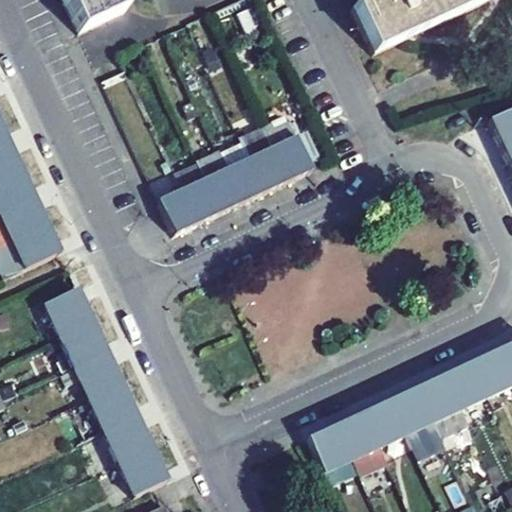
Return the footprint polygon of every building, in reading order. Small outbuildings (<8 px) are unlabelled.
[(60,0),(77,37),(122,16),(114,0),(60,0)] [(375,0),(350,12),(372,58),(496,0),(375,0)] [(511,112),(486,125),(499,153),(511,147),(511,112)] [(260,131),(286,186),(310,175),(287,126),(273,132),(270,126),(260,131)] [(240,145),(263,197),(286,186),(260,131),(238,141),(240,145)] [(217,156),(241,207),(263,197),(240,145),(217,156)] [(0,183),(20,174),(7,147),(0,150),(0,183)] [(511,147),(499,153),(511,180),(511,147)] [(194,166),(218,218),(241,207),(217,156),(216,155),(194,165),(194,166)] [(177,189),(195,228),(218,218),(194,166),(171,177),(177,189)] [(0,216),(32,201),(20,174),(0,183),(0,216)] [(156,207),(172,239),(195,228),(177,189),(172,191),(175,198),(156,207)] [(0,249),(45,229),(32,201),(0,216),(0,249)] [(0,249),(0,260),(9,280),(58,257),(45,229),(0,249)] [(0,283),(0,284),(9,280),(0,260),(0,283)] [(57,341),(91,326),(75,293),(42,308),(57,341)] [(66,360),(72,373),(106,357),(91,326),(57,341),(66,360)] [(511,346),(497,353),(511,384),(511,346)] [(470,366),(486,401),(511,388),(511,384),(497,353),(470,366)] [(72,373),(87,405),(120,389),(106,357),(72,373)] [(55,365),(61,378),(72,373),(66,360),(55,365)] [(443,379),(459,414),(486,401),(470,366),(443,379)] [(73,411),(87,405),(72,373),(61,378),(59,379),(73,411)] [(416,391),(438,440),(440,443),(467,430),(459,414),(443,379),(416,391)] [(87,405),(102,437),(135,421),(120,389),(87,405)] [(405,439),(412,452),(438,440),(416,391),(388,404),(405,439)] [(361,417),(377,452),(405,439),(388,404),(361,417)] [(356,478),(358,481),(385,468),(377,452),(361,417),(334,429),(350,464),(356,478)] [(102,437),(117,468),(150,453),(135,421),(102,437)] [(306,443),(322,477),(350,464),(334,429),(306,443)] [(440,443),(446,456),(473,444),(467,430),(440,443)] [(106,473),(117,468),(102,437),(91,441),(106,473)] [(132,501),(165,486),(150,453),(117,468),(132,501)] [(322,477),(328,491),(356,478),(350,464),(322,477)] [(487,506),(489,511),(504,511),(499,500),(487,506)]
